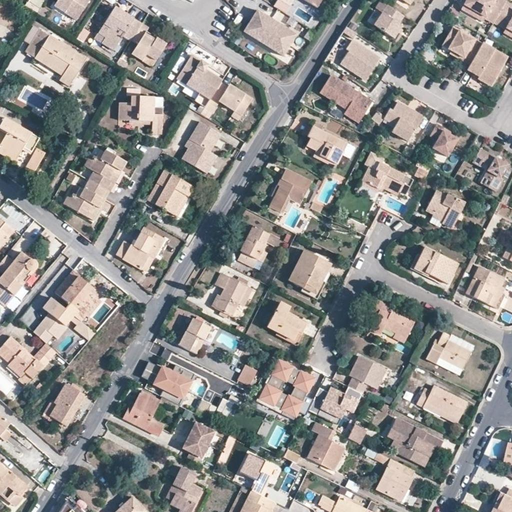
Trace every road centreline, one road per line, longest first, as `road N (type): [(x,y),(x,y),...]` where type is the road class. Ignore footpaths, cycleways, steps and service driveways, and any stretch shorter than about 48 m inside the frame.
road 1 (residential): [(157,309),(289,93)]
road 2 (residential): [(41,511),(157,309)]
road 3 (unknown): [(44,215),(103,83),(34,28)]
road 4 (residential): [(511,118),(481,125),(403,81),(399,67),(444,0)]
road 5 (residential): [(511,340),(361,267)]
road 6 (residential): [(95,255),(0,180)]
